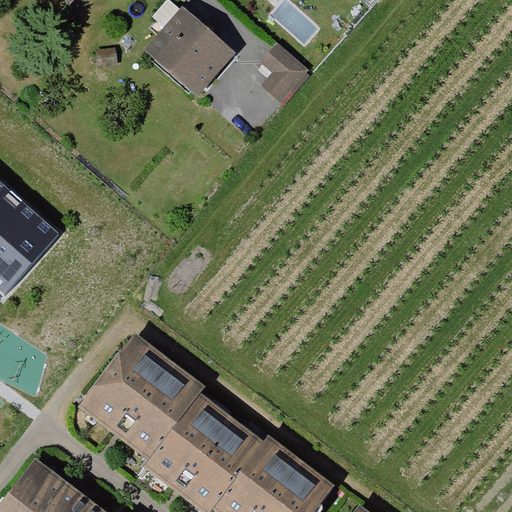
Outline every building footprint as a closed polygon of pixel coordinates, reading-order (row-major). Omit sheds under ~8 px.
[(57,0),(71,12),(82,0),(57,0)] [(239,58),(185,11),(147,55),(201,102),(239,58)] [(313,74),(280,42),(259,63),(274,78),(264,88),(281,106),(313,74)] [(59,202),(0,161),(0,261),(12,270),(59,202)] [(142,342),(86,417),(116,438),(153,466),(146,476),(173,495),(195,511),(326,511),(342,492),(274,440),(267,449),(204,402),(210,394),(142,342)] [(109,511),(33,458),(0,503),(0,511),(109,511)]
